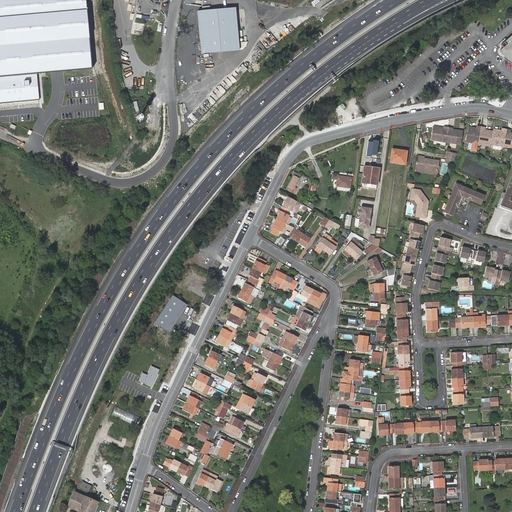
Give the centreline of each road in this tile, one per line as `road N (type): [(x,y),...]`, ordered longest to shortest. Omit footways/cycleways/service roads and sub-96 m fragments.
road 1 (motorway): [(395,0),(265,98),(171,201),(84,343),(15,511)]
road 2 (motorway): [(34,511),(116,319),(170,232),(246,141),(326,69)]
road 3 (residential): [(250,236),(285,163),(309,141),(453,110),(511,114)]
road 4 (residential): [(143,464),(250,236)]
road 5 (residential): [(231,511),(335,299)]
road 6 (residential): [(307,511),(335,299)]
road 7 (residential): [(511,247),(433,227),(414,296),(417,346)]
road 8 (motorway): [(326,69),(456,0)]
road 9 (residential): [(462,448),(382,457),(370,511)]
road 10 (residential): [(417,346),(420,397),(432,404),(441,396),(440,344)]
road 11 (motorway): [(326,69),(430,0)]
